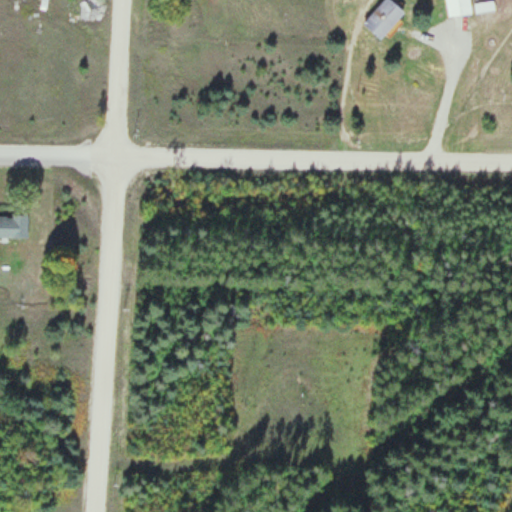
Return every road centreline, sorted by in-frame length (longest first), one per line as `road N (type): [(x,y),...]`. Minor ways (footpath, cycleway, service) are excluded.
road 1 (residential): [(93,511),(123,0)]
road 2 (residential): [(0,157),(511,160)]
